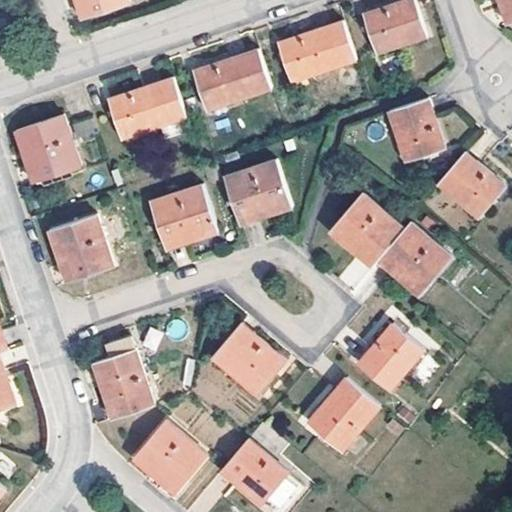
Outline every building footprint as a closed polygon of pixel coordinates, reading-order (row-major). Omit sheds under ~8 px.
[(84,0),(87,9),(115,0),(84,0)] [(428,0),(389,0),(374,5),(386,43),(437,26),(428,0)] [(352,13),(288,34),(300,73),(365,51),(352,13)] [(267,41),(203,62),(216,101),(280,79),(267,41)] [(183,68),(117,91),(123,108),(130,129),(196,108),(183,68)] [(433,95),(394,108),(412,160),(451,147),(433,95)] [(66,114),(18,129),(25,150),(34,148),(37,156),(28,159),(35,181),(82,165),(66,114)] [(511,176),(475,143),(449,175),(489,210),(511,182),(511,176)] [(25,150),(28,159),(37,156),(34,148),(25,150)] [(286,151),(234,168),(248,209),(275,200),(276,203),(277,206),(302,198),(286,151)] [(212,176),(160,193),(174,233),(202,224),(204,231),(228,223),(212,176)] [(373,184),(340,222),(360,239),(366,231),(388,250),(396,242),(415,220),(373,184)] [(248,209),(250,216),(277,206),(276,203),(275,200),(248,209)] [(99,213),(51,229),(60,253),(67,251),(75,279),(116,265),(99,213)] [(421,213),(415,220),(396,242),(418,261),(411,270),(430,286),(462,248),(421,213)] [(204,231),(202,224),(174,233),(176,240),(204,231)] [(360,239),(382,258),(388,250),(366,231),(360,239)] [(388,250),(411,270),(418,261),(396,242),(388,250)] [(67,251),(60,253),(63,261),(69,281),(75,279),(67,251)] [(403,313),(368,355),(400,381),(435,340),(403,313)] [(250,315),(222,348),(267,386),(295,353),(250,315)] [(0,347),(1,351),(10,348),(0,320),(0,347)] [(117,348),(102,353),(120,411),(162,397),(139,328),(114,336),(117,348)] [(1,351),(0,351),(0,376),(2,383),(11,380),(7,367),(1,351)] [(356,368),(319,413),(351,442),(390,396),(356,368)] [(0,409),(19,402),(11,380),(2,383),(0,376),(0,409)] [(166,420),(135,457),(153,473),(159,466),(183,486),(209,455),(166,420)] [(250,439),(223,471),(265,505),(291,473),(250,439)] [(153,473),(177,493),(183,486),(159,466),(153,473)] [(0,469),(0,496),(14,481),(0,469)]
